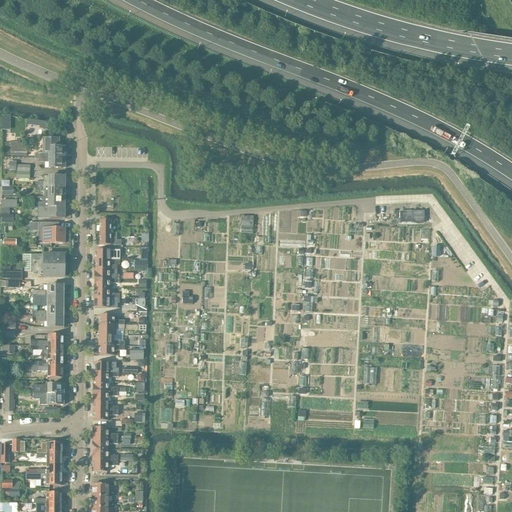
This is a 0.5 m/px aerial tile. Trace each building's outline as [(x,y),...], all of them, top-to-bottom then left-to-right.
[(43,138),(43,153),(38,153),(38,158),(64,158),(64,154),(65,154),(65,148),(65,147),(58,147),(58,139),(43,138)] [(26,156),(26,143),(11,143),(11,156),(26,156)] [(64,163),(64,158),(38,158),(38,163),(49,163),(49,169),(64,169),(64,168),(65,168),(65,163),(64,163)] [(65,182),(65,179),(64,178),(64,177),(44,177),(44,183),(35,183),(35,187),(64,188),(64,183),(65,182)] [(65,193),(64,192),(64,188),(35,187),(35,192),(43,192),(43,198),(49,198),(65,198),(65,193)] [(10,188),(1,188),(1,197),(10,197),(10,188)] [(64,203),(65,203),(65,198),(49,198),(43,198),(42,203),(38,203),(38,208),(63,208),(64,203)] [(63,213),(63,208),(38,208),(37,219),(63,219),(63,218),(65,217),(65,213),(63,213)] [(112,221),(99,221),(99,233),(110,233),(110,226),(112,226),(112,221)] [(64,244),(65,229),(59,229),(59,223),(38,223),(38,229),(42,229),(42,243),(64,244)] [(116,233),(110,233),(99,233),(99,246),(120,246),(120,241),(116,241),(116,233)] [(109,251),(94,251),(94,261),(119,261),(119,257),(117,257),(117,253),(119,253),(119,251),(109,251)] [(64,278),(64,255),(31,255),(30,272),(43,272),(43,278),(64,278)] [(117,271),(117,265),(119,265),(119,261),(94,261),(94,270),(109,271),(117,271)] [(22,280),(22,272),(10,272),(10,267),(2,267),(2,279),(9,279),(9,280),(22,280)] [(116,276),(117,271),(109,271),(94,270),(94,280),(119,280),(119,276),(116,276)] [(108,290),(108,285),(119,285),(119,280),(94,280),(94,290),(108,290)] [(62,292),(64,291),(64,288),(63,287),(63,286),(48,286),(47,291),(32,291),(32,296),(62,296),(62,292)] [(113,290),(108,290),(94,290),(94,299),(119,299),(119,295),(113,295),(113,290)] [(62,307),(62,296),(32,296),(32,301),(37,301),(37,307),(47,307),(62,307)] [(108,309),(108,304),(119,304),(119,299),(94,299),(94,309),(108,309)] [(145,307),(145,299),(137,299),(137,312),(146,312),(147,307),(145,307)] [(62,317),(62,307),(47,307),(47,312),(32,312),(32,317),(62,317)] [(113,322),(113,316),(98,316),(98,326),(124,326),(124,322),(113,322)] [(63,323),(62,322),(62,317),(32,317),(32,322),(47,322),(47,328),(62,328),(62,327),(63,326),(63,323)] [(113,337),(113,331),(124,331),(124,326),(98,326),(98,337),(113,337)] [(62,346),(62,342),(63,341),(63,338),(63,337),(62,336),(48,336),(48,342),(30,341),(30,346),(62,346)] [(113,342),(113,337),(98,337),(98,347),(124,347),(124,342),(113,342)] [(5,347),(0,346),(0,356),(5,356),(5,355),(14,355),(14,347),(5,347)] [(62,357),(62,346),(30,346),(30,351),(42,351),(42,357),(62,357)] [(113,357),(113,351),(124,351),(124,347),(98,347),(98,357),(113,357)] [(139,347),(139,350),(130,350),(130,360),(143,360),(143,352),(145,352),(145,347),(139,347)] [(62,357),(42,357),(42,362),(31,362),(31,367),(62,367),(62,357)] [(108,370),(108,364),(93,364),(93,374),(118,374),(118,370),(108,370)] [(63,376),(63,373),(62,372),(62,367),(31,367),(28,367),(28,371),(38,371),(38,372),(47,372),(47,378),(62,378),(62,377),(63,376)] [(107,384),(107,378),(118,378),(118,374),(93,374),(93,383),(107,384)] [(13,412),(13,382),(5,382),(5,412),(13,412)] [(107,389),(107,384),(93,383),(93,393),(118,393),(124,393),(124,389),(107,389)] [(32,386),(32,394),(33,394),(63,395),(63,386),(47,386),(37,386),(32,386)] [(107,403),(107,397),(118,397),(118,393),(93,393),(93,402),(107,403)] [(33,394),(33,400),(39,400),(39,405),(47,405),(63,406),(63,395),(33,394)] [(107,408),(107,403),(93,402),(93,412),(118,412),(118,408),(107,408)] [(107,422),(107,416),(118,416),(118,412),(93,412),(93,422),(107,422)] [(134,423),(145,423),(145,414),(134,414),(134,423)] [(108,435),(108,429),(93,429),(93,440),(117,440),(117,435),(108,435)] [(19,447),(19,440),(13,440),(12,453),(25,453),(25,447),(19,447)] [(107,451),(107,445),(117,445),(117,440),(93,440),(92,451),(107,451)] [(61,445),(61,444),(41,443),(41,449),(37,449),(37,454),(61,454),(61,450),(62,449),(62,446),(61,445)] [(8,456),(8,445),(1,445),(1,464),(9,464),(9,456),(8,456)] [(107,457),(107,451),(92,451),(92,462),(117,462),(117,457),(107,457)] [(61,465),(61,454),(37,454),(36,459),(46,459),(46,465),(61,465)] [(107,473),(107,467),(117,467),(117,462),(92,462),(92,473),(107,473)] [(61,475),(61,465),(46,465),(46,470),(26,470),(26,475),(36,475),(61,475)] [(62,484),(62,481),(61,480),(61,475),(36,475),(26,475),(26,480),(40,480),(40,486),(40,487),(49,487),(49,486),(61,486),(61,485),(62,484)] [(12,489),(12,481),(1,481),(1,489),(12,489)] [(108,492),(108,486),(92,485),(92,497),(108,497),(108,498),(113,498),(113,492),(108,492)] [(61,500),(62,499),(62,496),(61,495),(61,494),(46,494),(46,500),(33,500),(33,504),(36,504),(61,505),(61,500)] [(108,503),(108,498),(108,497),(92,497),(92,509),(108,509),(113,509),(113,503),(108,503)]
